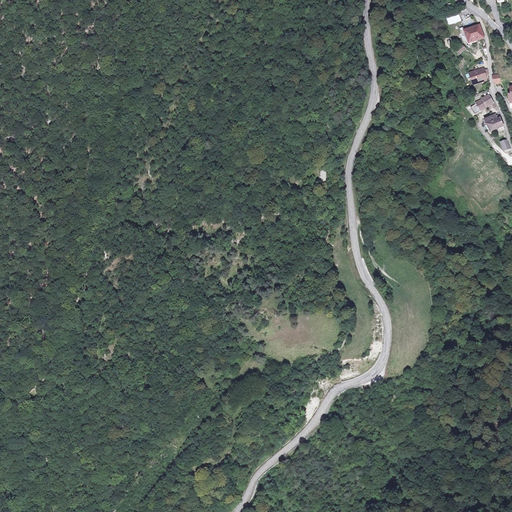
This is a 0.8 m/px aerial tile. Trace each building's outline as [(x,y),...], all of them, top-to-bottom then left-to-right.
[(476,22),(480,36),(484,35),(481,21),(476,22)] [(469,39),(476,37),(471,24),(464,26),(462,22),(459,23),(462,32),(466,31),(469,39)] [(476,37),(480,36),(476,22),(471,24),(476,37)] [(456,34),(452,27),(448,30),(452,36),(456,34)] [(466,43),(462,40),(456,46),(460,50),(466,43)] [(485,69),(484,65),(480,65),(475,66),(473,67),(473,65),(464,68),(468,80),(483,76),(482,70),(485,69)] [(500,69),(494,70),(495,79),(502,77),(500,69)] [(505,91),(503,91),(504,103),(509,102),(509,98),(511,98),(511,83),(505,84),(505,89),(505,91)] [(482,95),(475,99),(479,107),(488,102),(490,100),(483,89),(479,91),(482,95)] [(473,110),(479,107),(475,99),(469,103),(473,110)] [(492,112),(487,114),(482,116),(489,133),(502,128),(498,114),(496,115),(494,116),(492,112)] [(507,146),(503,131),(498,133),(504,147),(507,146)] [(260,309),(266,320),(270,317),(264,307),(260,309)] [(266,320),(260,309),(255,312),(260,321),(261,322),(266,320)]
